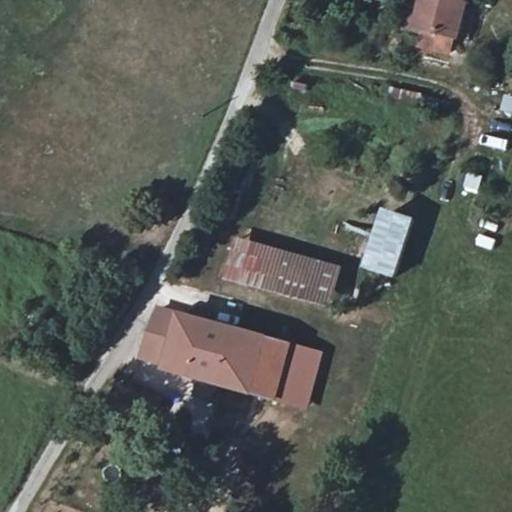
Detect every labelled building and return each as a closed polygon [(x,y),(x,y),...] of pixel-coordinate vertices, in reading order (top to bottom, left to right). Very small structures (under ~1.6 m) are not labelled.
[(407,0),(399,0),(393,28),(400,29),(407,0)] [(407,0),(400,29),(434,38),(443,0),(407,0)] [(392,86),(390,101),(437,109),(439,98),(421,96),(421,91),(392,86)] [(511,94),(503,93),(501,112),(511,113),(511,94)] [(468,169),(464,186),(479,189),(483,173),(468,169)] [(330,307),(343,265),(233,231),(220,274),(330,307)] [(157,374),(272,407),(287,352),(152,314),(141,349),(163,354),(157,374)] [(287,352),(272,407),(300,414),(317,360),(287,352)] [(103,410),(151,425),(158,403),(114,391),(103,410)]
